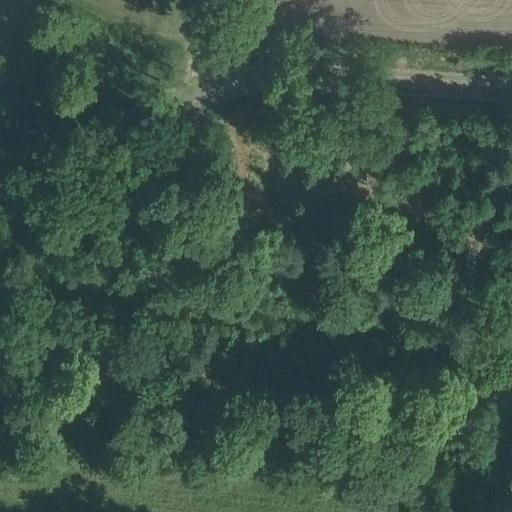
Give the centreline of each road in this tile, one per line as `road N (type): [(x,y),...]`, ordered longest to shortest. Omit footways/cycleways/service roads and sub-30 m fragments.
road 1 (tertiary): [(511,89),(304,76),(213,89),(172,104)]
road 2 (tertiary): [(0,189),(172,104)]
